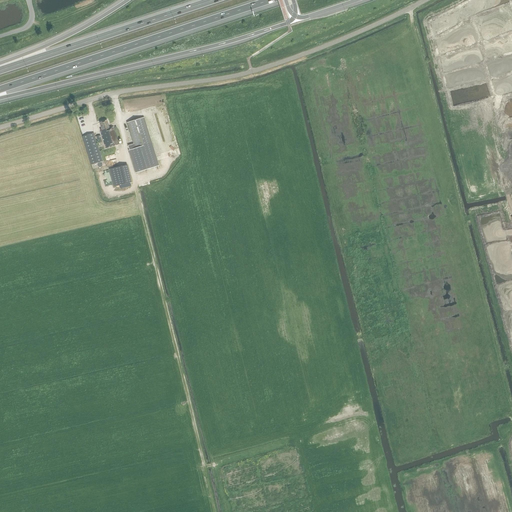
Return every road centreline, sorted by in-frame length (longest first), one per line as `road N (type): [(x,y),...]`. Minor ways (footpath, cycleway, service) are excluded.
road 1 (tertiary): [(0,127),(123,90),(251,71),(425,0)]
road 2 (track): [(410,8),(511,404)]
road 3 (motorway): [(0,97),(219,44),(294,15)]
road 4 (motorway): [(0,89),(269,0)]
road 5 (motorway): [(213,0),(0,70)]
road 6 (motorway): [(127,0),(0,65)]
